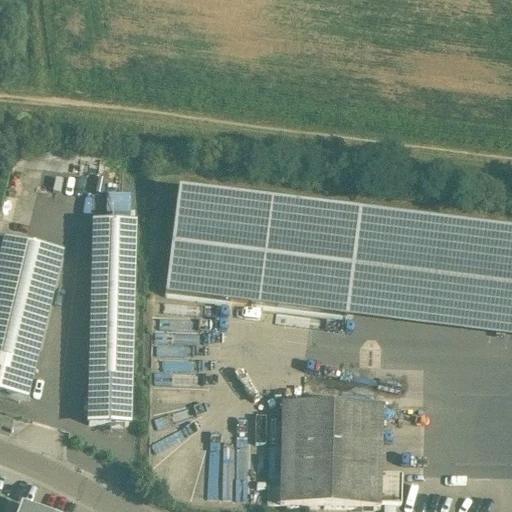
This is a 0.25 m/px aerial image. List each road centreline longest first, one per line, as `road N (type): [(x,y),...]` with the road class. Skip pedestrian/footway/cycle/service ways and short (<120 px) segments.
road 1 (track): [(0,97),(511,160)]
road 2 (residential): [(121,511),(0,455)]
